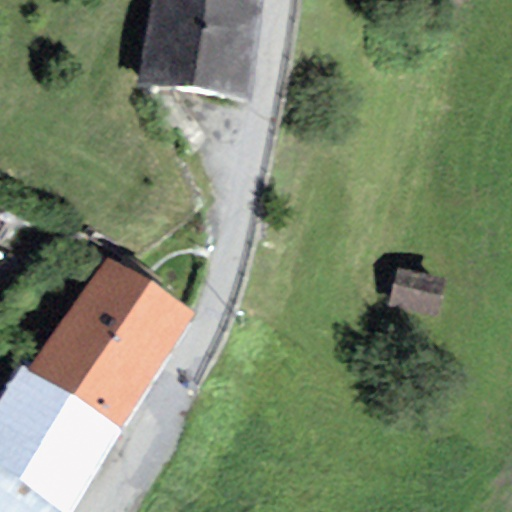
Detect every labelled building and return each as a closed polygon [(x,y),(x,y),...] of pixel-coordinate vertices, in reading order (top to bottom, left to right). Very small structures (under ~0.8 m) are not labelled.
[(257,0),(156,0),(143,76),(240,94),(257,0)] [(198,312),(104,249),(28,362),(123,425),(198,312)] [(443,276),(400,265),(392,299),(435,309),(443,276)] [(123,425),(28,362),(0,404),(0,464),(67,509),(123,425)] [(243,511),(273,459),(196,416),(142,511),(243,511)]
